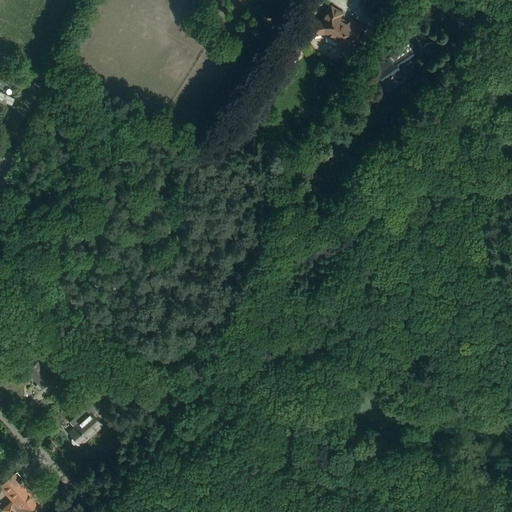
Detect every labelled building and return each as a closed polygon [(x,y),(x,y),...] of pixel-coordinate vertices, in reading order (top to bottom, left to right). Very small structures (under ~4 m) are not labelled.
[(321,20),(306,23),(308,33),(308,35),(321,33),(325,35),(326,41),(332,45),(337,44),(341,47),(344,59),(356,57),(353,41),(357,35),(363,26),(352,19),(348,24),(338,18),(342,13),(331,5),(321,20)] [(396,65),(407,58),(413,54),(412,52),(414,50),(415,49),(415,48),(415,46),(415,45),(415,44),(414,43),(413,42),(412,42),(410,42),(409,42),(408,42),(406,44),(405,42),(389,53),(392,58),(382,64),(384,68),(377,73),(382,81),(390,75),(392,79),(395,80),(398,81),(402,78),(403,76),(403,74),(402,73),(396,65)] [(286,44),(277,58),(286,64),(295,50),(286,44)] [(333,149),(319,166),(328,173),(342,156),(341,155),(344,151),(335,145),(333,148),(333,149)] [(45,350),(34,339),(23,349),(33,361),(45,350)] [(39,359),(35,363),(28,369),(33,375),(32,376),(42,388),(55,376),(39,359)] [(71,364),(55,378),(60,382),(75,369),(79,365),(75,361),(71,364)] [(88,405),(69,421),(75,427),(69,432),(72,435),(71,438),(71,441),(73,443),(77,444),(79,443),(80,444),(102,424),(92,413),(100,406),(95,401),(89,394),(83,399),(88,405)] [(23,482),(16,475),(14,473),(0,485),(0,486),(12,501),(3,508),(5,511),(38,511),(43,508),(38,501),(36,502),(33,498),(32,498),(29,495),(29,494),(27,491),(21,484),(23,482)]
